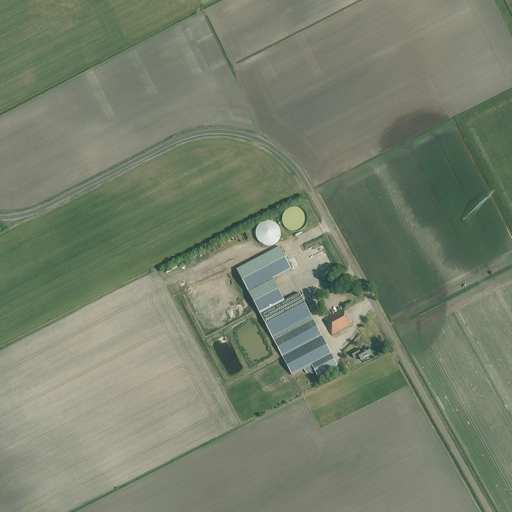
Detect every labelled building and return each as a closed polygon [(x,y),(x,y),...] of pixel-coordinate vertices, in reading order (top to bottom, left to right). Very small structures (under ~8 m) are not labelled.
[(282,222),(283,223),(284,225),(285,227),(287,229),(289,231),(292,232),(296,232),(298,232),(300,231),(303,230),(305,228),(306,225),(307,223),(307,220),(307,218),(307,216),(306,214),(304,211),(302,209),(300,208),(298,207),(296,207),(294,207),(292,207),(289,208),(288,209),(286,211),(284,213),(283,215),(283,217),(282,219),(282,221),(282,222)] [(271,221),(269,221),(267,221),(265,221),(263,222),(261,223),(259,225),(258,226),(256,229),(256,231),(255,233),(255,235),(256,236),(256,237),(257,239),(258,241),(259,242),(261,244),(263,245),(265,246),(268,246),(270,246),(272,246),(275,245),(276,243),(278,242),(279,239),(280,237),(281,234),(281,232),(280,229),(279,227),(278,225),(276,224),(274,222),(271,221)] [(300,293),(285,301),(273,279),(291,270),(280,247),(237,270),(292,376),(304,369),(306,374),(314,369),(318,377),(337,366),(300,293)] [(350,323),(343,310),(324,320),(332,335),(352,324),(351,322),(350,323)] [(371,354),(367,348),(360,352),(358,349),(351,353),(354,358),(358,356),(361,360),(371,354)]
